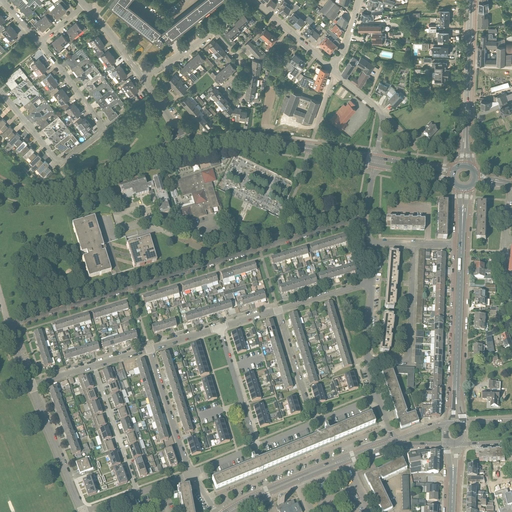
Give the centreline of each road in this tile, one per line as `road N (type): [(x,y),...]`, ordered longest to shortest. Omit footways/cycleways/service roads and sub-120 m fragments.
road 1 (residential): [(8,325),(364,217)]
road 2 (residential): [(456,403),(463,397),(465,203)]
road 3 (residential): [(389,426),(209,501)]
road 4 (tertiary): [(456,403),(462,211)]
road 5 (tertiary): [(178,147),(48,192),(0,183)]
road 6 (residential): [(454,244),(448,396),(456,403)]
road 7 (residential): [(368,360),(408,355),(412,243)]
road 8 (tertiary): [(335,153),(237,139),(186,145)]
road 9 (residential): [(102,128),(60,164),(0,91)]
road 10 (tertiary): [(465,141),(471,0)]
road 11 (residential): [(84,511),(30,385)]
road 12 (residential): [(136,492),(94,365)]
road 13 (residential): [(189,473),(149,348)]
road 14 (tertiary): [(227,511),(345,459)]
road 15 (residential): [(219,327),(256,446)]
